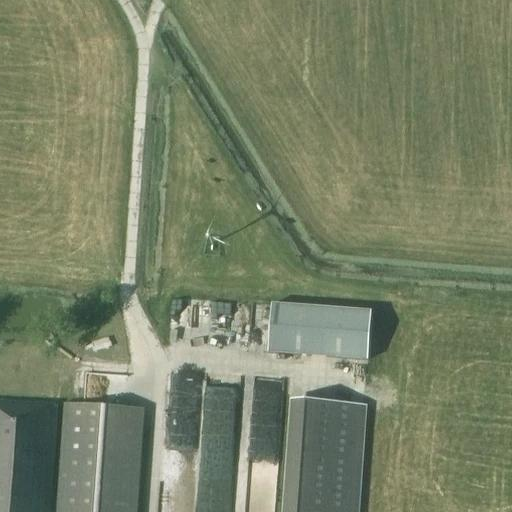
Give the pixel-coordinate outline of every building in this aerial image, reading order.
[(272,305),(268,354),(368,361),(372,313),(272,305)] [(285,452),(285,411),(286,412),(286,386),(256,385),(256,452),(285,452)] [(358,511),(366,407),(290,401),(282,511),(358,511)] [(0,511),(134,511),(141,418),(61,413),(52,511),(46,511),(55,406),(0,402),(0,511)] [(173,411),(171,482),(200,483),(202,411),(173,411)]
